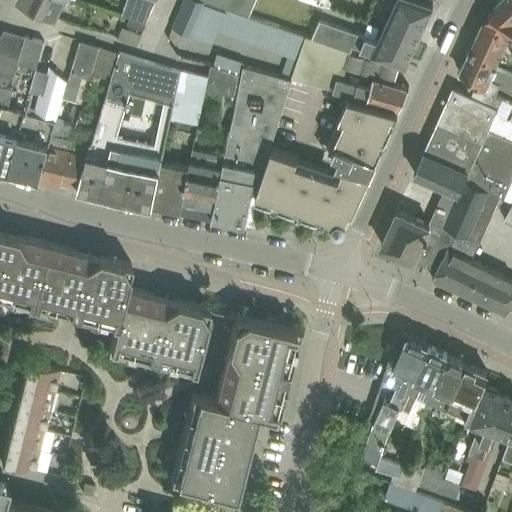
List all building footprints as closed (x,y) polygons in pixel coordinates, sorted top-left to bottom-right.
[(62,0),(24,0),(55,15),(62,0)] [(147,21),(154,0),(126,0),(122,12),(147,21)] [(249,14),(227,6),(209,0),(208,0),(186,0),(175,25),(214,39),(218,29),(299,57),(304,39),(306,34),(249,14)] [(208,0),(209,0),(227,6),(249,14),(253,0),(208,0)] [(417,40),(434,2),(427,0),(374,0),(367,21),(384,28),(385,28),(417,40)] [(511,0),(497,0),(496,1),(488,12),(509,35),(511,33),(511,0)] [(504,48),(508,39),(509,35),(488,12),(485,17),(471,48),(498,60),(504,48)] [(407,62),(417,40),(385,28),(384,28),(379,38),(321,18),(312,41),(399,66),(401,60),(407,62)] [(0,50),(22,58),(33,36),(23,33),(4,27),(0,36),(0,50)] [(41,176),(56,123),(65,94),(83,38),(63,32),(60,43),(45,39),(37,66),(25,109),(20,126),(21,127),(10,168),(41,176)] [(93,72),(102,44),(83,38),(65,94),(77,98),(84,73),(90,75),(91,72),(93,72)] [(312,41),(304,39),(299,57),(293,76),(298,77),(378,100),(400,107),(410,84),(395,80),(399,66),(312,41)] [(102,44),(93,72),(112,78),(121,50),(102,44)] [(511,92),(511,91),(511,72),(501,67),(496,65),(498,60),(471,48),(461,70),(461,71),(461,72),(462,72),(466,74),(467,73),(470,74),(469,75),(471,76),(470,77),(471,78),(470,80),(477,84),(495,93),(498,86),(511,92)] [(0,95),(7,84),(16,72),(22,58),(0,50),(0,95)] [(127,197),(127,196),(152,202),(152,203),(153,203),(163,159),(169,128),(171,123),(172,116),(182,69),(123,51),(110,92),(108,92),(104,101),(96,132),(80,181),(79,185),(80,185),(100,190),(100,191),(103,191),(103,190),(124,196),(124,197),(127,197)] [(220,52),(216,64),(242,73),(244,63),(245,63),(246,60),(220,52)] [(240,83),(242,73),(216,64),(212,63),(209,74),(240,83)] [(262,173),(268,154),(271,145),(292,79),(245,63),(244,63),(242,73),(240,83),(238,94),(230,129),(224,155),(212,215),(246,223),(256,172),(262,173)] [(182,69),(174,107),(201,113),(206,87),(209,75),(182,69)] [(209,74),(209,75),(206,87),(238,94),(240,83),(209,74)] [(0,165),(10,168),(21,127),(20,126),(25,109),(8,105),(14,86),(7,84),(0,95),(0,165)] [(427,263),(482,146),(491,127),(500,108),(498,106),(472,94),(454,84),(415,171),(446,185),(430,222),(398,207),(382,243),(427,263)] [(386,137),(393,122),(394,120),(393,119),(392,120),(390,119),(393,113),(396,114),(399,108),(380,103),(349,95),(340,115),(345,117),(334,140),(336,141),(333,148),(343,152),(340,158),(345,160),(340,174),(297,159),(298,154),(273,145),(263,175),(256,194),(273,200),(273,198),(273,196),(280,198),(279,202),(296,207),(297,206),(296,206),(297,204),(303,206),(302,209),(319,216),(320,214),(319,214),(320,212),(327,214),(325,217),(334,220),(333,222),(334,223),(334,224),(334,225),(335,226),(336,227),(337,228),(338,229),(340,229),(341,229),(342,229),(344,228),(345,227),(346,226),(346,225),(347,224),(347,223),(347,222),(347,221),(347,220),(346,219),(346,218),(345,217),(350,208),(352,208),(352,209),(353,209),(353,210),(372,168),(371,167),(371,168),(369,167),(371,163),(373,158),(376,159),(384,143),(383,142),(382,143),(380,142),(383,135),(386,137)] [(56,123),(41,176),(61,181),(76,128),(56,123)] [(473,257),(511,174),(511,136),(491,127),(482,146),(427,263),(438,268),(433,277),(470,294),(485,263),(473,257)] [(96,132),(76,128),(61,181),(79,185),(80,181),(96,132)] [(212,215),(224,155),(193,149),(192,150),(191,155),(190,165),(189,166),(181,209),(182,209),(182,208),(195,208),(199,209),(210,214),(212,214),(211,215),(212,215)] [(181,209),(189,166),(190,165),(163,159),(153,203),(181,209)] [(132,261),(70,246),(0,227),(0,297),(61,312),(68,314),(114,326),(108,349),(193,371),(210,307),(210,306),(202,304),(126,284),(132,261)] [(511,299),(511,275),(485,263),(470,294),(506,312),(511,299)] [(236,493),(257,408),(267,411),(280,414),(302,329),(237,313),(215,396),(192,391),(170,476),(236,493)] [(407,400),(410,391),(408,390),(429,342),(399,329),(389,360),(387,365),(383,376),(389,379),(388,380),(398,385),(391,400),(386,397),(374,421),(363,456),(379,461),(382,453),(386,440),(389,429),(401,405),(404,406),(407,400)] [(427,399),(448,351),(429,342),(408,390),(410,391),(407,400),(404,406),(411,410),(417,396),(426,400),(427,398),(427,399)] [(447,407),(468,360),(448,351),(427,399),(447,407)] [(55,388),(60,368),(27,359),(28,356),(18,353),(16,361),(26,364),(23,375),(13,373),(12,377),(55,388)] [(467,416),(480,386),(488,369),(468,360),(447,407),(467,416)] [(50,408),(55,388),(12,377),(11,381),(21,384),(18,395),(8,392),(7,397),(50,408)] [(511,396),(499,391),(497,388),(491,385),(487,387),(485,386),(484,387),(480,386),(467,416),(472,418),(471,420),(481,425),(470,450),(475,452),(465,482),(478,487),(499,429),(511,434),(511,437),(508,450),(505,458),(511,460),(511,396)] [(45,428),(50,408),(7,397),(6,401),(16,403),(13,415),(3,412),(2,417),(45,428)] [(0,437),(40,448),(45,428),(2,417),(1,421),(11,423),(8,435),(0,432),(0,437)] [(268,427),(265,457),(289,459),(292,430),(268,427)] [(35,468),(40,448),(0,437),(0,441),(6,443),(2,459),(35,468)] [(400,475),(405,461),(382,453),(379,461),(377,468),(393,473),(400,475)] [(419,482),(424,468),(425,465),(407,458),(405,461),(400,475),(397,484),(417,491),(420,482),(419,482)] [(462,482),(424,468),(419,482),(420,482),(457,495),(462,482)] [(0,511),(59,511),(60,510),(3,496),(8,478),(0,475),(0,511)] [(93,493),(95,483),(85,481),(82,490),(93,493)] [(439,511),(443,501),(417,491),(390,481),(384,497),(425,511),(439,511)]
